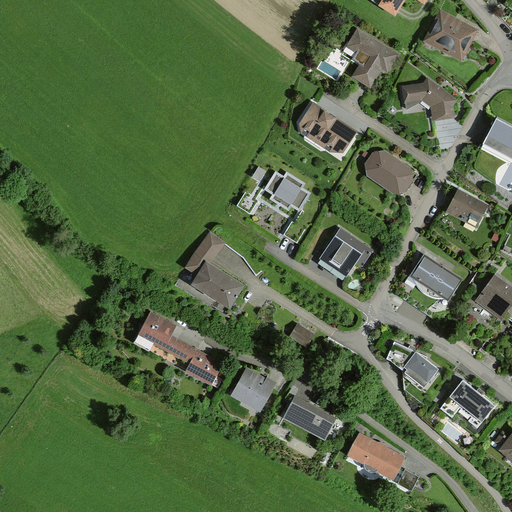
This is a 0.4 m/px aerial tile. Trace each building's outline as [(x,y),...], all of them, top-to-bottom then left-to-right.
[(427,0),(382,0),(378,8),(396,19),(407,0),(417,0),(425,4),(427,0)] [(477,24),(440,7),(424,42),(461,59),(477,24)] [(401,52),(354,26),(343,46),(365,58),(354,77),(370,86),(379,69),(388,75),(401,52)] [(429,76),(401,83),(406,106),(422,102),(434,108),(435,120),(457,119),(456,99),(429,76)] [(357,133),(312,105),(299,126),(301,134),(332,156),(343,156),(357,133)] [(511,127),(498,120),(484,148),(511,161),(511,127)] [(386,151),(371,154),(366,163),(370,176),(392,193),(404,193),(414,183),(412,170),(386,151)] [(511,188),(511,184),(511,163),(509,162),(500,185),(511,188)] [(258,167),(254,179),(261,181),(265,170),(258,167)] [(309,192),(275,172),(257,201),(291,221),(309,192)] [(490,206),(457,190),(446,213),(479,229),(490,206)] [(368,247),(339,228),(320,256),(349,276),(368,247)] [(188,267),(197,274),(205,262),(209,264),(223,244),(210,235),(188,267)] [(428,287),(443,265),(424,253),(410,276),(428,287)] [(209,264),(205,262),(197,274),(192,282),(232,306),(244,285),(209,264)] [(446,299),(461,276),(443,265),(428,287),(446,299)] [(511,305),(511,286),(495,275),(476,302),(501,320),(511,305)] [(192,360),(198,349),(169,334),(175,323),(152,311),(135,342),(150,349),(154,341),(192,360)] [(316,334),(296,323),(289,335),(308,346),(316,334)] [(417,352),(397,343),(389,359),(405,369),(425,388),(437,370),(417,352)] [(198,349),(192,360),(187,370),(218,386),(222,379),(216,376),(223,362),(198,349)] [(278,381),(247,365),(232,393),(264,409),(278,381)] [(499,407),(465,380),(443,409),(478,435),(499,407)] [(338,418),(294,397),(283,419),(327,440),(338,418)] [(456,440),(460,433),(448,426),(444,433),(456,440)] [(511,432),(501,446),(511,454),(511,432)] [(406,457),(359,434),(350,454),(396,477),(406,457)] [(419,478),(407,470),(399,483),(412,491),(419,478)]
